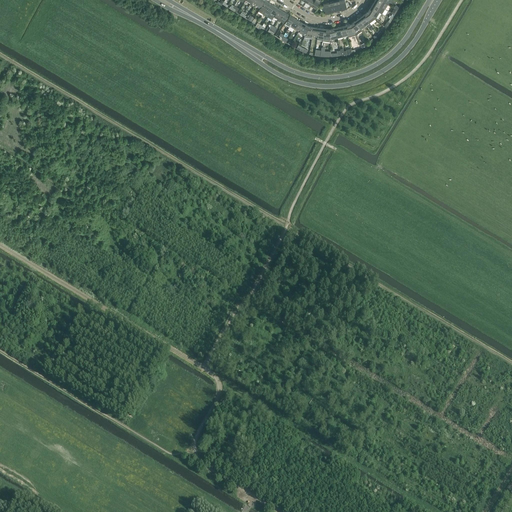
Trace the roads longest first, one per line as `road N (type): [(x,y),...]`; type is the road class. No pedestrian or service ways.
road 1 (secondary): [(244,48),(297,82),(358,83),(405,55),(439,0)]
road 2 (secondary): [(430,0),(399,48),(357,74),(302,74),(244,48)]
road 3 (unknown): [(0,350),(167,453),(194,450)]
